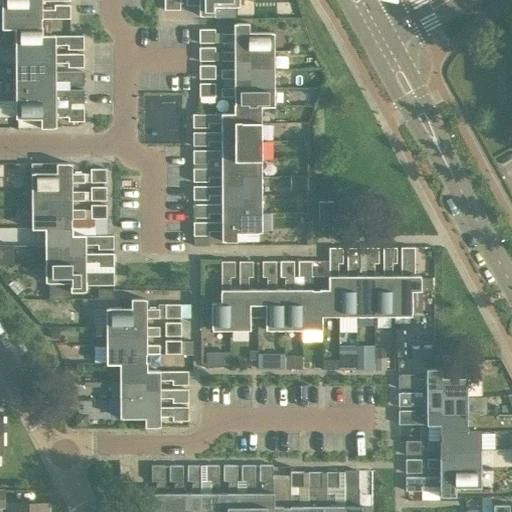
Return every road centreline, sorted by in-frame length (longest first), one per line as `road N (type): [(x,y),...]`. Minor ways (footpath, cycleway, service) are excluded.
road 1 (residential): [(54,449),(193,447),(220,420),(370,420)]
road 2 (residential): [(511,290),(379,37)]
road 3 (residential): [(156,249),(154,165),(120,138)]
road 4 (residential): [(0,144),(104,146),(120,138)]
